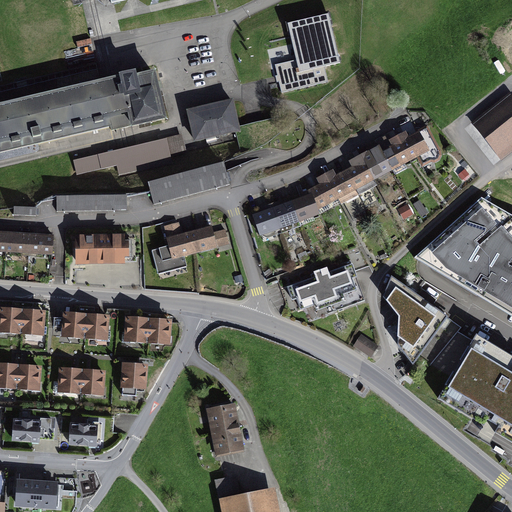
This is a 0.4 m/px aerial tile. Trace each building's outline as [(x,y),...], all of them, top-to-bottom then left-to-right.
[(332,16),(289,25),(298,64),(277,68),(283,95),(329,84),(326,69),(343,66),(332,16)] [(161,72),(0,110),(0,156),(113,130),(114,136),(172,122),(166,97),(161,72)] [(511,98),(475,126),(504,163),(511,157),(511,98)] [(237,102),(190,113),(197,146),(244,135),(237,102)] [(416,164),(434,155),(424,135),(413,141),(410,136),(403,140),(406,144),(416,164)] [(183,138),(75,163),(78,178),(117,168),(119,177),(173,165),(172,159),(187,156),(183,138)] [(397,173),(416,164),(406,144),(403,140),(394,145),(397,152),(389,157),(397,173)] [(379,183),(397,173),(389,157),(387,154),(380,158),(377,153),(366,159),(369,163),(379,183)] [(361,192),(379,183),(369,163),(366,159),(353,165),(356,170),(350,173),(361,192)] [(227,165),(151,185),(153,194),(157,207),(232,187),(227,165)] [(342,202),(361,192),(350,173),(339,178),(337,174),(330,178),(332,182),(342,202)] [(324,211),(342,202),(332,182),(330,178),(320,182),(323,187),(314,192),(324,211)] [(131,198),(59,198),(59,214),(131,214),(131,198)] [(316,198),(298,204),(305,224),(323,218),(316,198)] [(415,203),(421,214),(428,211),(422,199),(415,203)] [(37,210),(37,202),(15,201),(15,209),(37,210)] [(421,262),(511,317),(511,217),(488,203),(421,262)] [(298,204),(276,212),(283,231),(305,224),(298,204)] [(276,212),(254,219),(261,239),(283,231),(276,212)] [(216,229),(193,236),(199,258),(222,252),(221,248),(231,245),(227,233),(218,235),(216,229)] [(12,235),(0,234),(0,254),(11,256),(12,235)] [(35,237),(12,235),(11,256),(34,257),(35,237)] [(193,236),(169,242),(171,250),(155,254),(161,279),(189,271),(187,261),(199,258),(193,236)] [(58,238),(35,237),(34,257),(57,259),(58,238)] [(130,238),(79,239),(79,268),(130,267),(130,260),(135,260),(135,246),(130,246),(130,238)] [(357,268),(290,291),(295,305),(300,303),(304,315),(360,296),(356,285),(362,282),(357,268)] [(400,350),(417,369),(453,323),(396,280),(387,301),(401,323),(400,350)] [(2,337),(25,338),(27,313),(3,312),(2,337)] [(25,338),(49,340),(51,315),(27,313),(25,338)] [(66,341),(90,343),(92,318),(68,316),(66,341)] [(90,343),(113,345),(115,320),(92,318),(90,343)] [(127,346),(151,347),(153,322),(129,321),(127,346)] [(151,347),(174,349),(176,324),(153,322),(151,347)] [(511,359),(477,338),(439,401),(511,445),(511,359)] [(381,351),(364,339),(357,349),(373,361),(381,351)] [(0,392),(20,394),(21,369),(0,367),(0,392)] [(125,392),(148,394),(150,369),(127,367),(125,392)] [(20,394),(43,396),(45,371),(21,369),(20,394)] [(62,397),(85,399),(87,374),(63,372),(62,397)] [(85,399),(109,400),(110,375),(87,374),(85,399)] [(239,407),(209,413),(217,458),(247,453),(239,407)] [(15,443),(44,446),(46,425),(17,422),(15,443)] [(72,448),(101,450),(102,429),(73,427),(72,448)] [(61,511),(63,485),(19,481),(17,508),(61,511)] [(286,511),(282,491),(223,502),(225,511),(286,511)]
